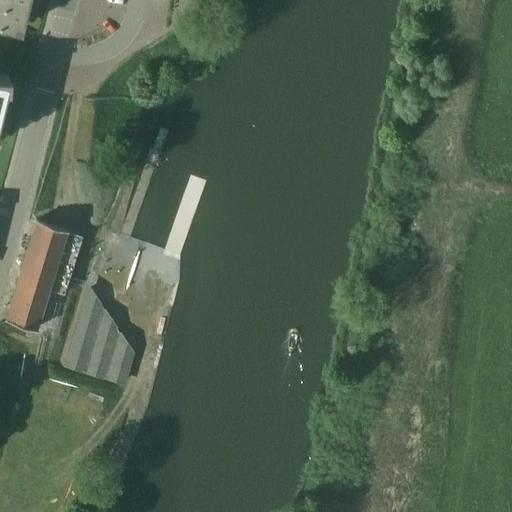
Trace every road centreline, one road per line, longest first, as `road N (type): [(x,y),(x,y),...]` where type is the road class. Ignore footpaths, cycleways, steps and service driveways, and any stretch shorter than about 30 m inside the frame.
road 1 (tertiary): [(0,263),(67,0)]
road 2 (track): [(463,511),(482,360),(511,296)]
